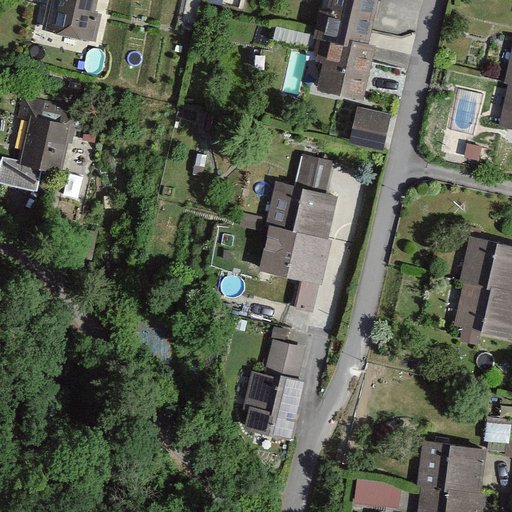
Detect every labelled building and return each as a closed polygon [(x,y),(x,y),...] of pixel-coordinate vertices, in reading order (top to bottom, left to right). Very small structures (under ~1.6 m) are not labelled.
[(94,0),(40,0),(35,28),(91,40),(97,13),(92,12),(94,0)] [(327,0),(322,28),(371,39),(380,0),(327,0)] [(377,40),(371,39),(322,28),(316,55),(323,57),(317,84),(365,94),(377,40)] [(511,35),(508,34),(499,79),(503,79),(511,81),(511,35)] [(511,81),(503,79),(493,123),(511,127),(511,81)] [(394,112),(358,104),(349,141),(385,149),(394,112)] [(58,168),(66,121),(22,114),(14,161),(58,168)] [(332,160),(303,154),(296,183),(325,190),(332,160)] [(334,192),(325,190),(296,183),(272,178),(251,267),(293,277),(287,307),(307,311),(334,192)] [(511,241),(472,232),(462,278),(466,278),(511,288),(511,241)] [(511,336),(511,288),(466,278),(456,325),(463,326),(480,330),(511,336)] [(480,330),(463,326),(461,337),(478,341),(480,330)] [(311,345),(273,334),(264,368),(302,376),(311,345)] [(308,378),(302,376),(264,368),(253,365),(239,428),(294,441),(308,378)] [(480,511),(488,444),(425,436),(416,511),(480,511)] [(403,479),(358,473),(354,501),(399,507),(403,479)]
